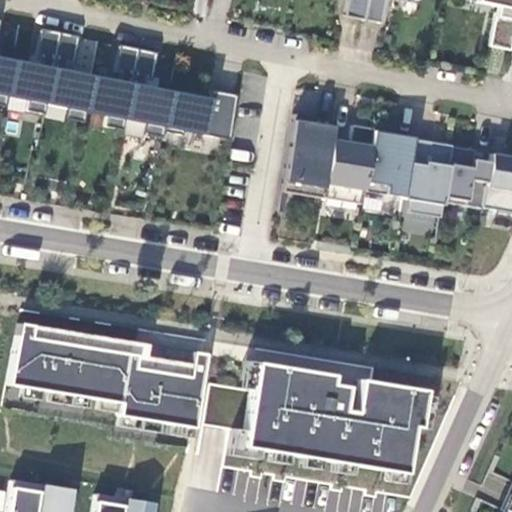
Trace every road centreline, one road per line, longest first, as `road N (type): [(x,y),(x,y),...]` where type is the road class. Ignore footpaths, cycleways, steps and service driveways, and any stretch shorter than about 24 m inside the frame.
road 1 (residential): [(511,316),(0,232)]
road 2 (residential): [(5,0),(511,105)]
road 3 (residential): [(511,316),(423,511)]
